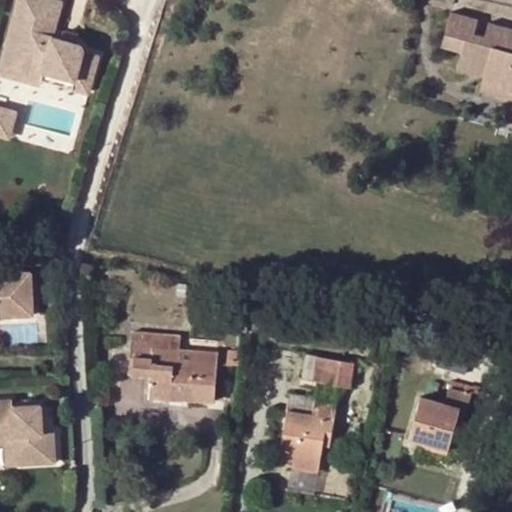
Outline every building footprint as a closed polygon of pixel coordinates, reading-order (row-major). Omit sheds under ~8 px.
[(47,18),(57,20),(61,4),(52,1),(47,18)] [(484,75),(482,82),(508,89),(510,84),(511,84),(511,28),(489,22),(485,35),(475,32),(478,19),(451,11),(441,47),(461,53),(458,68),(484,75)] [(64,33),(62,41),(75,45),(77,37),(64,33)] [(2,58),(0,66),(0,74),(14,79),(18,63),(2,58)] [(55,81),(42,77),(41,81),(54,85),(55,81)] [(508,89),(482,82),(480,90),(505,97),(508,89)] [(14,114),(0,109),(0,137),(7,139),(14,114)] [(0,319),(34,317),(32,286),(26,286),(24,272),(0,272),(0,319)] [(211,288),(195,285),(194,299),(210,301),(211,288)] [(213,289),(211,288),(210,301),(222,303),(224,293),(213,291),(213,289)] [(387,317),(362,313),(361,322),(386,325),(387,317)] [(185,359),(186,350),(179,349),(181,336),(132,333),(130,358),(150,359),(150,371),(148,397),(171,399),(172,394),(183,396),(215,397),(218,361),(185,359)] [(446,333),(441,352),(468,360),(474,341),(446,333)] [(218,353),(186,350),(185,359),(218,361),(218,353)] [(468,360),(441,352),(436,363),(466,372),(468,360)] [(62,353),(53,354),(54,364),(63,363),(62,353)] [(237,369),(238,353),(230,353),(228,368),(237,369)] [(354,361),(306,353),(303,379),(350,387),(354,361)] [(150,371),(150,359),(130,358),(129,370),(150,371)] [(452,379),(450,387),(472,393),(475,386),(452,379)] [(409,437),(423,441),(450,448),(454,435),(457,424),(463,426),(472,393),(450,387),(444,403),(421,397),(409,437)] [(324,434),(332,435),(337,402),(290,394),(281,452),(294,455),(292,468),(318,472),(323,445),(324,434)] [(0,398),(0,433),(14,433),(16,458),(31,457),(31,466),(54,465),(52,432),(41,431),(41,404),(13,405),(12,398),(0,398)] [(457,424),(454,435),(460,437),(463,426),(457,424)] [(14,433),(0,433),(0,441),(4,441),(7,468),(31,466),(31,457),(16,458),(14,433)] [(330,446),(332,435),(324,434),(323,445),(330,446)] [(450,448),(423,441),(422,447),(448,454),(450,448)]
